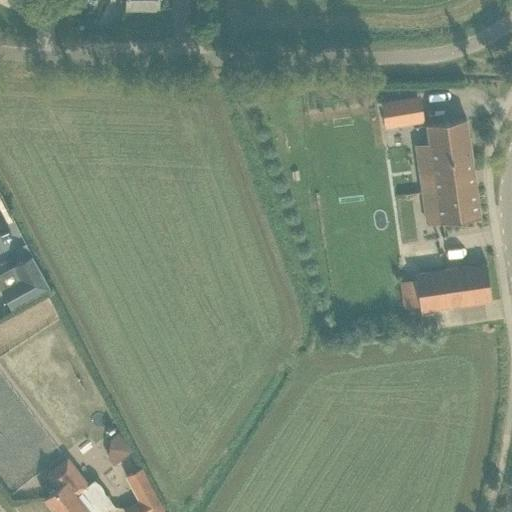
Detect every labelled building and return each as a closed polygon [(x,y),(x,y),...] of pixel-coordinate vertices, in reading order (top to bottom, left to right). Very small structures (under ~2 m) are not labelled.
[(382,109),(384,127),(412,123),(409,105),(382,109)] [(479,216),(465,118),(426,124),(435,189),(422,191),(427,224),(479,216)] [(25,245),(18,248),(24,259),(31,256),(25,245)] [(49,288),(31,256),(24,259),(14,265),(22,280),(1,292),(10,309),(49,288)] [(486,263),(415,273),(420,311),(491,300),(486,263)] [(115,505),(103,491),(101,485),(94,479),(88,483),(68,457),(47,473),(58,487),(44,497),(55,511),(86,511),(88,511),(89,511),(96,511),(104,506),(114,508),(115,505)] [(123,507),(124,511),(153,511),(162,508),(141,468),(124,477),(136,500),(123,507)]
